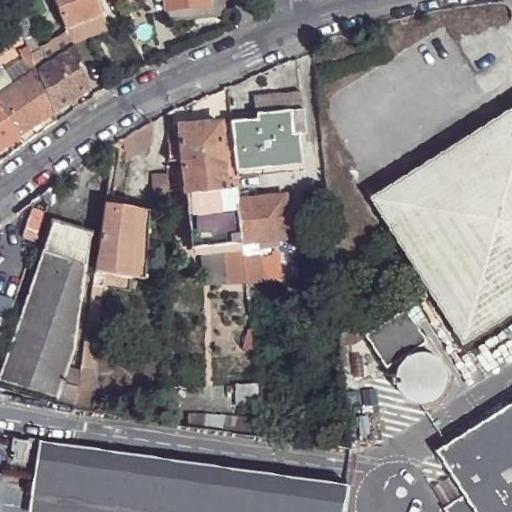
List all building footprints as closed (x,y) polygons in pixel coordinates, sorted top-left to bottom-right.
[(55,0),(71,39),(101,28),(96,13),(98,12),(92,0),(55,0)] [(165,0),(168,19),(194,17),(192,5),(223,1),(223,0),(165,0)] [(192,5),(194,17),(214,14),(219,13),(223,7),(223,1),(192,5)] [(101,28),(71,39),(74,47),(104,35),(101,28)] [(33,34),(26,37),(31,48),(32,53),(38,50),(33,34)] [(39,70),(55,112),(92,88),(74,47),(50,61),(39,70)] [(3,68),(0,69),(0,106),(19,136),(55,112),(39,70),(32,53),(31,48),(21,53),(26,65),(30,76),(14,86),(8,76),(3,68)] [(45,48),(38,50),(32,53),(39,70),(50,61),(45,48)] [(26,65),(8,76),(14,86),(30,76),(26,65)] [(425,268),(433,263),(474,326),(511,301),(511,103),(375,190),(378,195),(425,268)] [(0,147),(19,136),(0,106),(0,147)] [(256,118),(231,121),(234,148),(236,169),(301,162),(303,162),(299,131),(305,131),(302,106),(255,112),(256,118)] [(230,115),(231,121),(256,118),(255,112),(230,115)] [(236,169),(234,148),(222,149),(220,123),(180,128),(189,200),(192,246),(217,244),(227,243),(230,281),(246,280),(239,198),(237,175),(236,169)] [(149,124),(119,141),(122,164),(150,150),(149,124)] [(189,200),(180,128),(171,128),(178,202),(189,200)] [(167,182),(166,175),(151,175),(151,200),(166,199),(167,194),(167,182)] [(175,181),(167,182),(167,194),(175,194),(175,181)] [(285,194),(239,198),(246,280),(246,281),(257,280),(263,280),(260,245),(280,244),(279,236),(289,235),(285,194)] [(511,301),(474,326),(433,263),(425,268),(378,195),(373,197),(421,272),(469,347),(511,319),(511,301)] [(139,210),(103,205),(92,284),(102,285),(102,275),(104,265),(130,268),(139,210)] [(147,212),(139,210),(130,268),(104,265),(102,275),(136,280),(147,212)] [(0,381),(51,400),(56,402),(67,368),(73,351),(88,234),(51,223),(2,366),(0,370),(0,381)] [(217,244),(217,255),(220,282),(230,281),(227,243),(217,244)] [(247,303),(260,302),(257,280),(246,281),(247,284),(246,290),(247,303)] [(102,285),(92,284),(82,353),(92,354),(103,286),(102,285)] [(0,336),(15,294),(0,289),(0,336)] [(403,315),(362,342),(384,375),(424,348),(422,343),(424,342),(421,337),(418,338),(403,315)] [(92,354),(82,353),(80,372),(75,408),(88,410),(94,354),(92,354)] [(416,358),(411,360),(407,363),(404,367),(401,371),(399,375),(398,380),(398,385),(399,390),(401,395),(404,399),(407,402),(411,405),(416,407),(421,408),(426,409),(431,408),(435,406),(440,404),(443,401),(446,397),(449,392),(450,388),(450,383),(450,378),(449,373),(446,369),(443,365),(440,362),(435,359),(431,358),(426,357),(421,357),(416,358)] [(67,368),(56,402),(75,408),(80,372),(67,368)] [(258,405),(256,386),(235,387),(237,406),(258,405)] [(511,511),(511,405),(434,455),(449,479),(440,485),(447,496),(457,490),(462,498),(470,511),(511,511)] [(260,433),(259,418),(194,413),(194,424),(260,433)] [(29,443),(14,441),(12,454),(15,455),(14,464),(23,465),(25,456),(27,457),(29,443)] [(344,511),(348,492),(45,443),(33,511),(344,511)] [(470,511),(462,498),(441,511),(470,511)]
